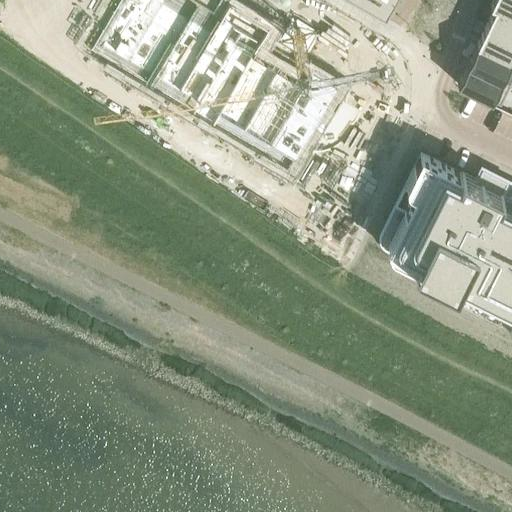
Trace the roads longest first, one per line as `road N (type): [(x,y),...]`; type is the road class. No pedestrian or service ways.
road 1 (residential): [(473,0),(436,119),(511,158)]
road 2 (residential): [(408,0),(368,57),(274,0)]
